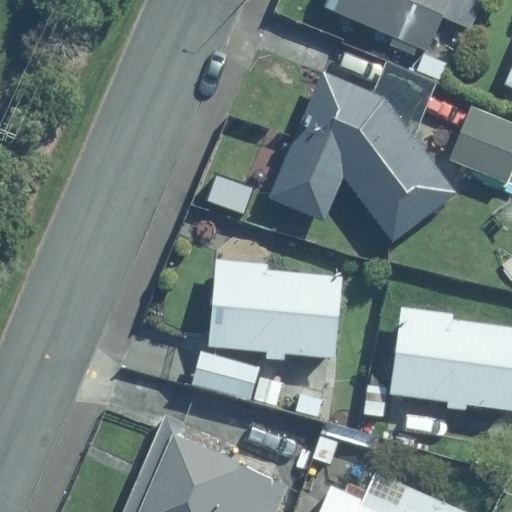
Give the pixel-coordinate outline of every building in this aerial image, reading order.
[(430,45),(449,0),(326,0),(326,2),(395,31),(391,41),(415,51),(419,41),(430,45)] [(482,0),(451,0),(444,19),(471,28),(482,0)] [(377,87),(324,68),(271,192),(328,217),(346,174),(394,238),(459,189),(417,134),(436,84),(386,63),(377,87)] [(511,178),(511,117),(472,103),(450,157),(511,181),(511,178)] [(501,260),(471,231),(453,249),(483,279),(501,260)] [(271,257),(219,255),(212,342),(268,348),(268,354),(290,356),(290,350),(339,355),(345,270),(270,263),(271,257)] [(469,400),(511,405),(511,322),(454,315),(454,309),(402,302),(394,390),(449,398),(449,405),(469,407),(469,400)] [(261,364),(203,349),(194,381),(253,396),(258,374),(261,364)] [(281,380),(258,374),(253,396),(277,401),(281,380)] [(389,384),(369,382),(365,412),(386,414),(389,384)] [(362,415),(355,408),(344,419),(350,426),(362,415)] [(185,419),(166,411),(121,511),(277,511),(290,483),(245,463),(247,460),(179,430),(185,419)] [(325,424),(287,414),(284,426),(307,432),(303,454),(315,457),(321,435),(325,424)] [(339,440),(321,435),(315,457),(332,462),(339,440)] [(475,511),(375,468),(363,496),(332,483),(319,511),(475,511)]
